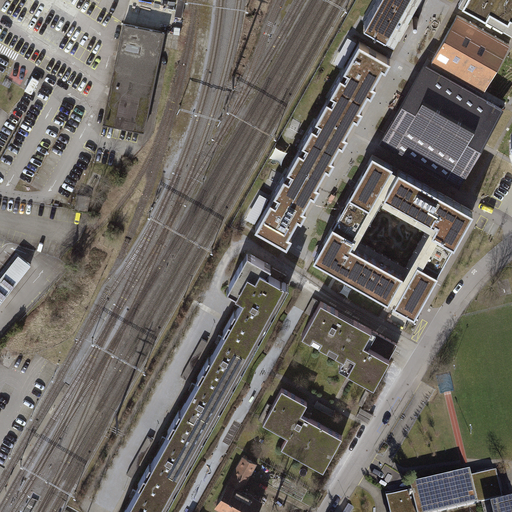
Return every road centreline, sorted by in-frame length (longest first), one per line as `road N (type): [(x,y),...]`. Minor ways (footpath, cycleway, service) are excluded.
road 1 (residential): [(326,511),(467,283),(511,243)]
road 2 (unknown): [(435,331),(412,293),(496,151),(511,163)]
